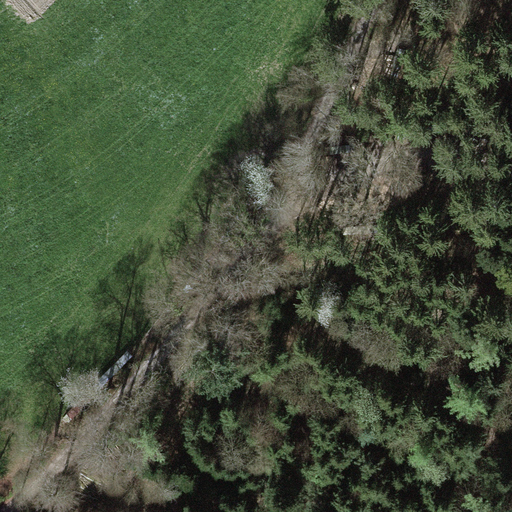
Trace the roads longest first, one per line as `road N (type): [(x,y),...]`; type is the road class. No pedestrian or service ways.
road 1 (track): [(511,159),(433,145),(357,162),(329,180),(290,208),(147,374),(3,511)]
road 2 (track): [(379,0),(290,208)]
